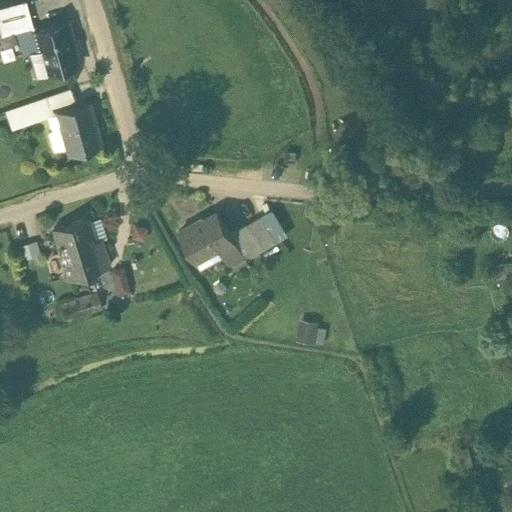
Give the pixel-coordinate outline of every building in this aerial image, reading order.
[(76,61),(66,21),(25,31),(35,72),(76,61)] [(6,107),(12,125),(79,102),(72,84),(6,107)] [(100,141),(90,103),(55,111),(65,150),(100,141)] [(247,263),(233,238),(218,213),(182,233),(197,259),(218,247),(233,271),(247,263)] [(87,216),(56,224),(69,274),(100,267),(87,216)] [(114,269),(121,291),(133,287),(126,264),(114,269)] [(329,323),(303,317),(299,337),(325,342),(329,323)]
